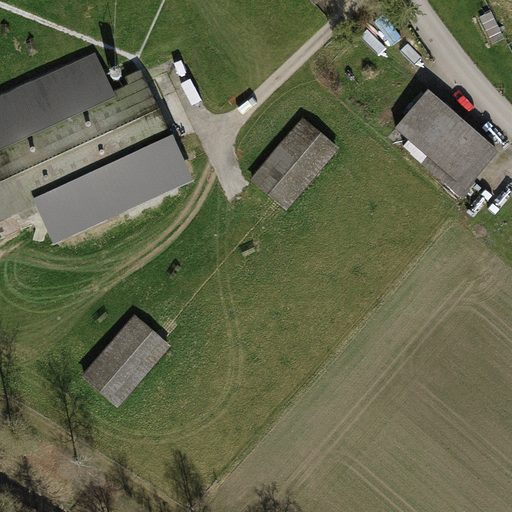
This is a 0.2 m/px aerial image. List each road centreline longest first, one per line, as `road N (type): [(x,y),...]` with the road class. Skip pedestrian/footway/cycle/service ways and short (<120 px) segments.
road 1 (track): [(0,403),(172,511)]
road 2 (residential): [(511,122),(414,0)]
